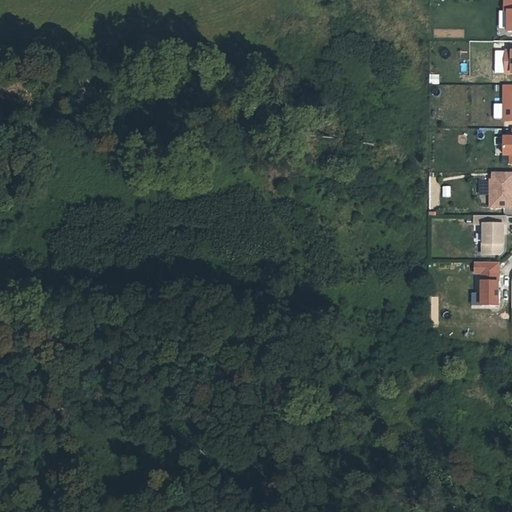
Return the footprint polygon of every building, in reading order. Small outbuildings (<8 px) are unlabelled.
[(511,0),(503,0),(504,9),(507,10),(511,9),(511,0)] [(511,85),(503,86),(503,121),(511,120),(511,85)] [(503,155),(509,155),(509,164),(511,164),(511,127),(511,128),(511,135),(503,135),(503,155)] [(511,207),(511,172),(492,173),(492,180),(489,180),(489,208),(511,207)] [(441,186),(441,197),(450,196),(449,186),(441,186)] [(504,251),(504,223),(481,223),(481,255),(501,255),(504,251)] [(499,274),(483,274),(482,305),(499,305),(499,274)]
